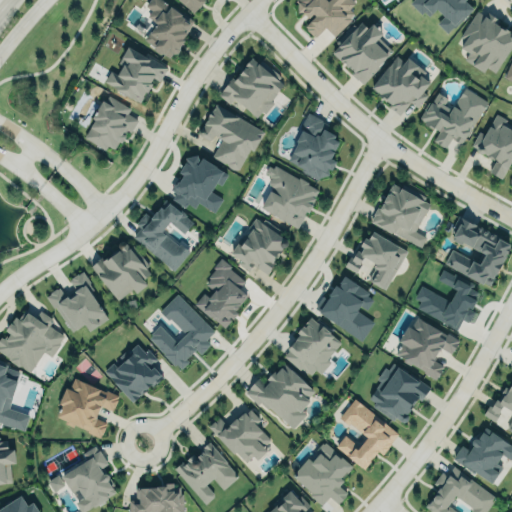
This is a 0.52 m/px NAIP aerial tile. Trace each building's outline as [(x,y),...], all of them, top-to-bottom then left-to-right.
[(170,58),(194,21),(161,0),(148,0),(145,6),(151,10),(146,17),(154,22),(143,41),(170,58)] [(203,0),(179,0),(192,12),(203,0)] [(334,36),(351,19),(350,18),(354,14),(353,13),(349,8),(354,2),(352,0),(328,0),(327,1),(326,0),(295,0),(297,1),(297,11),(302,11),(308,18),(312,13),(314,15),(304,25),(306,28),(305,29),(312,35),(313,34),(315,36),(324,27),(334,36)] [(447,34),(475,6),(469,0),(412,0),(410,2),(426,18),(436,9),(443,16),(436,23),(447,34)] [(464,60),(483,72),(486,68),(495,73),(511,44),(511,31),(477,10),(456,44),(468,52),(464,60)] [(351,73),(357,80),(362,83),(370,76),(371,72),(392,49),(379,37),(383,33),(372,23),(368,27),(361,21),(356,26),(353,23),(335,42),(339,45),(331,53),(347,67),(348,67),(354,73),(351,73)] [(105,81),(140,102),(144,96),(143,95),(146,91),(147,92),(153,83),(150,81),(153,77),(159,81),(167,67),(147,54),(146,56),(128,45),(118,62),(123,65),(118,74),(111,70),(105,81)] [(370,88),(392,105),(389,108),(399,116),(409,102),(417,108),(427,95),(423,91),(429,83),(421,77),(425,71),(406,57),(403,61),(395,55),(370,88)] [(219,94),(231,77),(234,80),(245,67),(244,66),(252,57),(259,63),(261,60),(281,76),(278,79),(284,84),(271,100),(274,102),(265,112),(262,110),(256,117),(234,99),(230,104),(219,94)] [(511,58),(511,60),(510,60),(501,76),(511,81),(511,58)] [(487,101),(462,86),(452,101),(436,91),(418,119),(438,132),(433,141),(445,148),(451,138),(461,144),(487,101)] [(106,149),(84,137),(95,119),(92,117),(103,99),(105,101),(109,95),(131,108),(128,113),(138,119),(131,132),(127,129),(124,135),(125,136),(121,143),(119,141),(115,149),(108,145),(106,149)] [(215,101),(262,128),(236,172),(218,162),(219,160),(210,155),(220,137),(213,133),(209,139),(197,132),(215,101)] [(496,111),(483,133),(478,131),(472,143),(477,146),(474,151),(492,161),(488,170),(501,177),(511,156),(511,124),(504,120),(506,117),(496,111)] [(289,159),(298,142),(296,141),(303,128),(300,127),(309,112),(322,119),(322,120),(329,124),(325,129),(335,135),(334,138),(339,142),(331,158),(336,161),(331,170),(328,167),(329,174),(319,177),(318,179),(302,170),(303,168),(289,159)] [(227,173),(189,153),(179,173),(181,174),(169,196),(194,210),(197,203),(214,212),(222,198),(211,192),(216,182),(221,185),(227,173)] [(299,228),(318,188),(269,164),(264,173),(271,177),(266,186),(270,187),(260,209),(299,228)] [(428,203),(420,199),(422,195),(390,181),(371,224),(421,247),(426,236),(415,232),(428,203)] [(174,270),(189,250),(162,231),(169,222),(184,234),(193,221),(165,201),(152,219),(144,213),(136,223),(140,227),(132,238),(174,270)] [(444,262),(465,274),(482,284),(483,282),(490,285),(493,279),(494,277),(493,276),(494,274),(494,273),(496,274),(502,263),(501,263),(510,248),(508,247),(509,244),(498,238),(473,223),(472,224),(458,216),(451,231),(454,233),(452,236),(453,236),(451,238),(463,246),(465,243),(472,247),(479,250),(479,251),(485,254),(479,264),(452,249),(444,262)] [(267,274),(275,262),(274,261),(276,257),(277,258),(282,250),(281,250),(283,247),(285,247),(287,246),(288,244),(288,242),(287,240),(286,239),(285,238),(282,236),(284,232),(265,218),(262,222),(255,218),(249,227),(251,229),(247,237),(243,235),(231,253),(245,263),(238,262),(250,270),(253,264),(267,274)] [(372,231),(406,251),(385,288),(372,281),(378,270),(373,267),(375,263),(363,256),(360,262),(362,263),(356,272),(344,265),(350,256),(352,257),(357,250),(360,252),(363,248),(359,246),(365,237),(368,239),(372,231)] [(118,247),(118,246),(118,244),(119,243),(121,241),(124,241),(125,241),(130,248),(133,245),(150,264),(146,267),(151,273),(144,279),(147,284),(137,293),(132,288),(118,300),(91,266),(99,260),(98,260),(101,257),(104,260),(118,247)] [(221,257),(232,265),(230,267),(246,281),(239,288),(247,295),(239,306),(238,308),(237,309),(236,310),(239,313),(233,320),(232,319),(225,327),(195,304),(204,293),(210,297),(215,291),(206,283),(210,278),(208,277),(215,268),(213,266),(221,257)] [(420,286),(414,298),(419,301),(415,309),(457,329),(462,319),(470,323),(475,312),(470,309),(480,289),(441,270),(436,280),(456,289),(450,301),(420,286)] [(318,307),(328,293),(326,291),(336,277),(338,279),(344,271),(365,286),(363,288),(369,293),(367,296),(370,298),(365,305),(359,301),(354,307),(372,320),(360,337),(318,307)] [(70,333),(84,324),(88,331),(109,318),(80,272),(68,279),(75,291),(66,297),(60,286),(46,295),(70,333)] [(177,293),(215,331),(207,339),(211,344),(201,354),(196,349),(187,358),(189,361),(182,369),(177,363),(175,365),(164,354),(164,353),(150,338),(153,335),(151,333),(160,325),(177,342),(186,334),(171,318),(169,320),(160,311),(177,293)] [(0,350),(0,337),(1,336),(6,340),(10,333),(5,330),(16,316),(21,320),(28,312),(35,316),(40,309),(53,318),(49,325),(64,335),(59,342),(61,343),(52,356),(44,351),(30,372),(20,365),(18,365),(11,361),(9,357),(0,350)] [(302,367),(311,374),(315,369),(321,373),(331,362),(327,358),(341,342),(330,333),(330,329),(326,325),(323,325),(322,326),(311,316),(298,332),(299,334),(300,334),(288,349),(289,350),(285,356),(300,370),(302,367)] [(432,360),(443,366),(435,379),(423,372),(424,371),(411,363),(410,365),(403,361),(404,359),(395,354),(401,343),(398,341),(407,325),(410,327),(417,316),(446,334),(447,332),(459,339),(451,354),(440,347),(432,360)] [(133,402),(139,397),(139,396),(152,385),(153,386),(163,377),(151,364),(157,359),(148,348),(145,351),(137,343),(128,352),(131,355),(117,367),(113,362),(105,370),(133,402)] [(393,363),(408,375),(410,373),(430,387),(420,401),(417,398),(406,414),(407,415),(408,418),(407,420),(405,422),(404,422),(402,422),(395,417),(393,420),(372,406),(374,402),(369,398),(380,381),(376,379),(384,367),(388,370),(393,363)] [(293,428),(261,401),(259,404),(245,392),(259,377),(264,382),(274,371),(276,373),(281,367),(287,373),(291,369),(314,391),(307,398),(310,401),(302,410),(306,414),(293,428)] [(105,421),(98,435),(55,414),(61,401),(59,399),(65,383),(70,384),(73,375),(100,385),(118,395),(110,409),(99,405),(95,415),(105,421)] [(483,415),(488,406),(490,408),(496,400),(499,402),(503,395),(504,394),(511,382),(511,432),(510,431),(511,427),(511,411),(502,405),(497,411),(500,412),(494,421),(483,415)] [(335,446),(344,434),(359,447),(366,438),(349,423),(347,425),(338,417),(354,398),(398,433),(382,454),(378,450),(372,458),(371,458),(369,460),(370,461),(363,469),(361,467),(360,468),(349,458),(349,459),(335,447),(336,447),(335,446)] [(269,440),(256,424),(260,420),(248,407),(227,426),(218,417),(209,426),(243,465),(253,456),(256,460),(267,451),(262,446),(269,440)] [(492,483),(502,467),(496,463),(501,454),(511,460),(511,457),(511,444),(481,426),(468,449),(460,445),(452,459),(492,483)] [(174,470),(204,504),(214,495),(205,484),(212,478),(222,490),(237,476),(208,441),(174,470)] [(352,467),(323,441),(315,450),(316,450),(292,478),(322,504),(329,496),(337,504),(347,493),(337,484),(352,467)] [(61,476),(78,465),(77,463),(86,458),(82,453),(95,445),(108,463),(103,467),(114,485),(112,486),(115,491),(115,492),(83,511),(81,511),(75,502),(83,497),(78,489),(72,492),(61,476)] [(484,511),(495,497),(450,464),(435,485),(439,487),(424,507),(430,511),(456,511),(447,505),(453,496),(475,511),(484,511)] [(63,485),(57,475),(47,481),(53,491),(63,485)] [(138,486),(138,500),(127,501),(127,511),(182,511),(181,485),(138,486)] [(305,511),(304,510),(309,506),(301,496),(297,499),(290,491),(265,511),(305,511)] [(0,511),(0,507),(20,495),(27,506),(33,502),(39,511),(0,511)]
